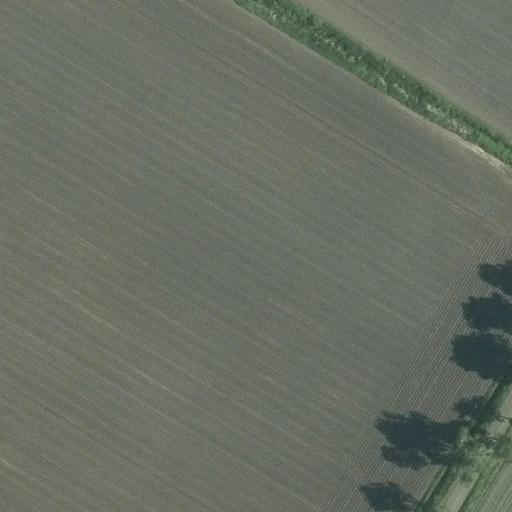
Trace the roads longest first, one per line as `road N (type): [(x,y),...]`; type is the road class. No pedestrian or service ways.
road 1 (track): [(223,0),(511,172)]
road 2 (unclassified): [(446,511),(511,405)]
